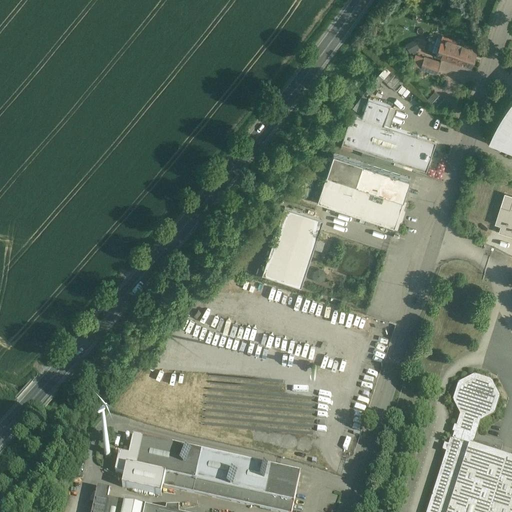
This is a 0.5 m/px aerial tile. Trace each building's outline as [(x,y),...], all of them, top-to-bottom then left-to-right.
[(476,49),(443,38),(442,39),(437,37),(432,52),(437,54),(437,55),(470,66),(476,49)] [(413,42),(405,46),(410,53),(411,52),(413,55),(416,53),(414,50),(417,49),(413,42)] [(424,57),(417,55),(413,66),(420,68),(424,57)] [(440,63),(424,57),(420,68),(420,69),(428,71),(437,74),(440,63)] [(428,71),(420,69),(420,68),(418,77),(425,79),(428,71)] [(404,82),(390,70),(382,79),(396,91),(404,82)] [(447,103),(434,91),(427,99),(440,111),(447,103)] [(511,102),(510,106),(505,112),(502,118),(499,123),(496,129),(492,137),(500,141),(500,142),(511,146),(511,91),(510,94),(511,93),(511,102)] [(436,141),(384,124),(390,105),(368,98),(362,117),(351,113),(342,143),(426,171),(436,141)] [(404,199),(366,187),(373,166),(334,153),(318,203),(395,228),(404,199)] [(511,206),(511,211),(501,208),(498,220),(506,222),(503,230),(510,232),(510,234),(511,234),(511,206)] [(323,220),(285,207),(262,275),(301,288),(323,220)] [(475,379),(460,387),(456,402),(463,416),(455,441),(499,456),(502,445),(478,438),(477,435),(475,434),(479,421),(493,414),(495,406),(497,399),(490,384),(475,379)] [(151,390),(145,409),(152,411),(158,393),(151,390)] [(291,511),(300,474),(173,446),(133,437),(129,456),(119,454),(115,474),(125,476),(122,488),(161,497),(163,488),(275,511),(291,511)] [(455,441),(450,440),(427,511),(511,511),(511,459),(499,456),(455,441)] [(110,491),(98,489),(92,511),(123,511),(125,505),(108,501),(110,491)]
